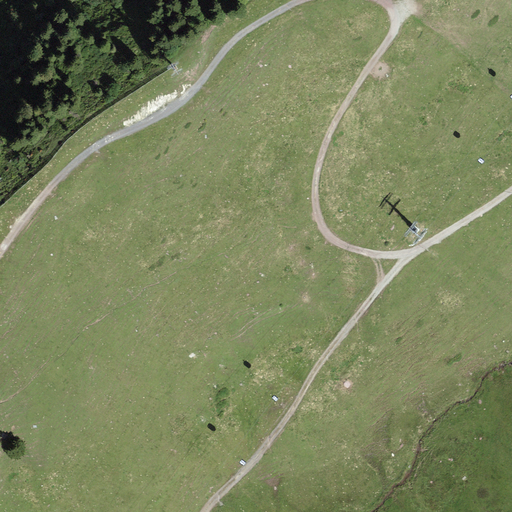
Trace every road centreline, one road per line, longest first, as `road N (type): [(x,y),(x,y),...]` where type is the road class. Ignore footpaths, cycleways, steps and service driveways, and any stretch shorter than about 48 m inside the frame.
road 1 (track): [(374,0),(398,18),(335,120),(319,163),(316,214),(328,239),(377,257),(413,253),(511,192)]
road 2 (track): [(0,255),(51,186),(99,146),(165,114),(199,87),(229,46),(308,0)]
road 3 (track): [(413,253),(319,361),(256,464),(204,511)]
